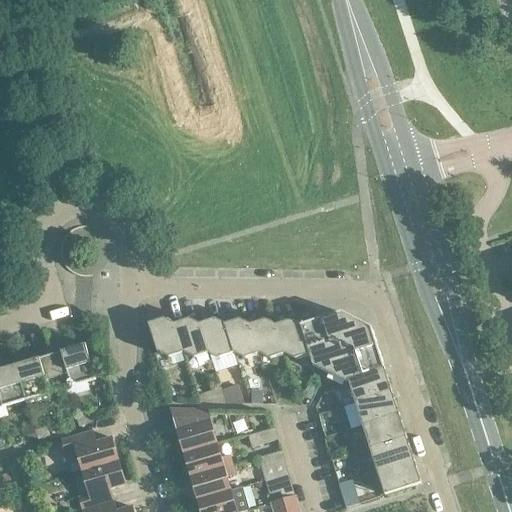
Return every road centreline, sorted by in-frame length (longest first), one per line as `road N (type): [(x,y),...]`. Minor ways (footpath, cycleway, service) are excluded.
road 1 (residential): [(448,511),(373,296),(351,289),(130,287)]
road 2 (tertiary): [(509,511),(401,176)]
road 3 (residential): [(130,287),(122,226),(106,211),(72,207),(40,241),(45,308),(0,328)]
road 4 (residential): [(164,511),(126,393),(130,287)]
road 5 (residential): [(511,346),(475,227),(498,189),(479,150)]
road 6 (tertiary): [(401,176),(345,0)]
